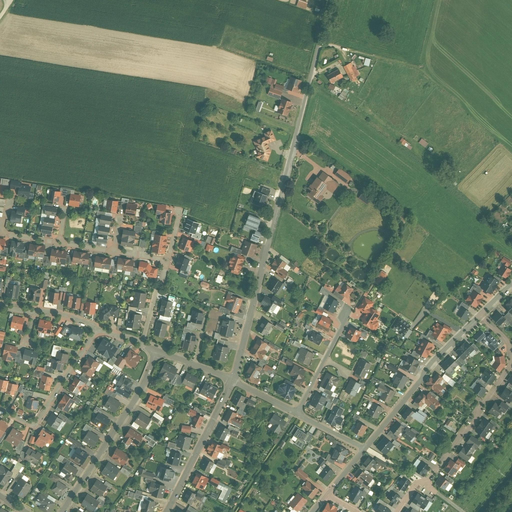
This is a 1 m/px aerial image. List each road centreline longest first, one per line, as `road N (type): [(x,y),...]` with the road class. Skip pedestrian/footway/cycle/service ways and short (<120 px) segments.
road 1 (residential): [(327,0),(231,382)]
road 2 (residential): [(480,314),(509,343),(510,365),(423,483)]
road 3 (residential): [(158,348),(139,394),(62,511)]
road 4 (residential): [(480,314),(364,448)]
road 5 (residential): [(0,407),(38,419),(99,327)]
road 6 (residential): [(231,382),(165,511)]
